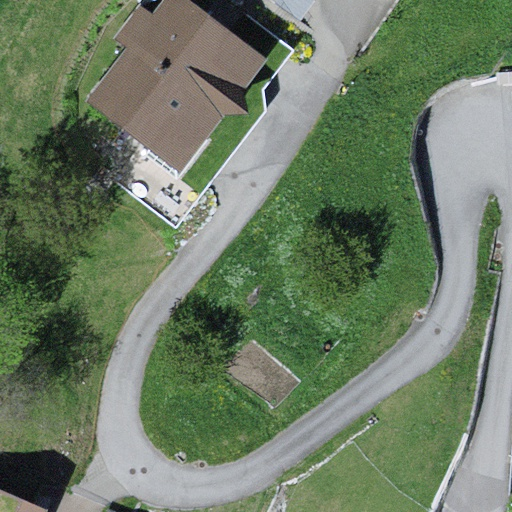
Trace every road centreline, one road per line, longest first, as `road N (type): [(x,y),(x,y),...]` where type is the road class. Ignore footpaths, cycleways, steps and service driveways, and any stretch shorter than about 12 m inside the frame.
road 1 (residential): [(511,143),(484,139),(460,147),(445,171),(457,291),(440,336),(253,475),(214,490),(175,492),(140,471),(123,442),(126,360),(331,60)]
road 2 (residential): [(488,511),(511,316)]
